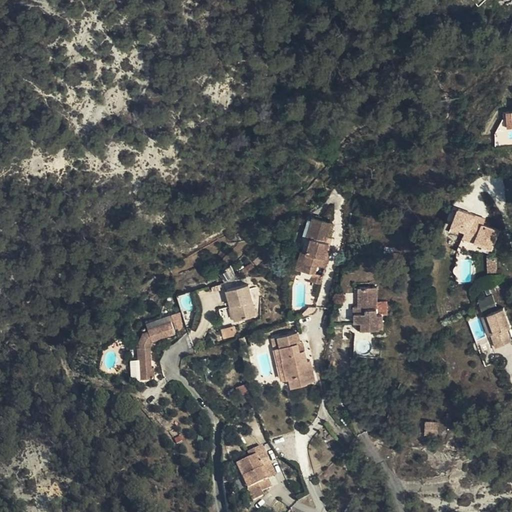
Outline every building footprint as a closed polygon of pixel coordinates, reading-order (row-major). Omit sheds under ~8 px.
[(458,209),(451,226),(479,224),(472,221),(475,216),(458,209)] [(479,224),(483,224),(485,220),(475,216),(472,221),(479,224)] [(296,270),(314,275),(315,273),(317,265),(323,267),(327,251),(323,249),(325,243),(322,241),(327,221),(311,217),(305,237),(309,239),(305,254),(301,252),(296,270)] [(479,224),(451,226),(448,232),(462,238),(465,231),(477,236),(474,243),(490,250),(498,233),(482,226),(479,224)] [(465,231),(462,238),(474,243),(477,236),(465,231)] [(315,273),(314,275),(313,281),(319,284),(321,276),(315,273)] [(231,309),(231,310),(247,295),(246,289),(226,293),(228,309),(231,309)] [(359,330),(381,331),(380,314),(376,314),(377,289),(356,289),(356,308),(352,308),(352,318),(354,318),(354,324),(359,324),(359,330)] [(492,294),(478,298),(480,305),(483,311),(496,307),(492,294)] [(247,295),(231,310),(234,324),(253,321),(247,295)] [(497,333),(493,334),(498,348),(511,343),(507,330),(509,329),(502,308),(490,312),(497,333)] [(181,310),(173,312),(177,328),(185,326),(181,310)] [(484,314),(491,335),(493,334),(497,333),(490,312),(484,314)] [(486,336),(491,335),(484,314),(480,316),(486,336)] [(139,357),(141,368),(152,367),(152,364),(149,349),(149,346),(149,343),(151,341),(174,332),(171,322),(146,329),(146,332),(139,334),(135,346),(136,358),(139,357)] [(222,339),(234,337),(232,324),(220,326),(222,339)] [(298,345),(296,333),(276,337),(278,349),(274,350),(281,382),(289,381),(291,389),(306,386),(305,383),(313,382),(309,362),(304,363),(303,352),(297,352),(296,345),(298,345)] [(152,367),(141,368),(143,378),(155,375),(152,367)] [(240,400),(252,396),(247,383),(235,387),(240,400)] [(427,430),(438,429),(438,420),(426,420),(427,430)] [(396,445),(408,444),(407,434),(395,435),(396,445)] [(250,501),(260,497),(259,491),(268,489),(262,469),(269,466),(263,446),(248,450),(250,456),(237,461),(250,501)]
